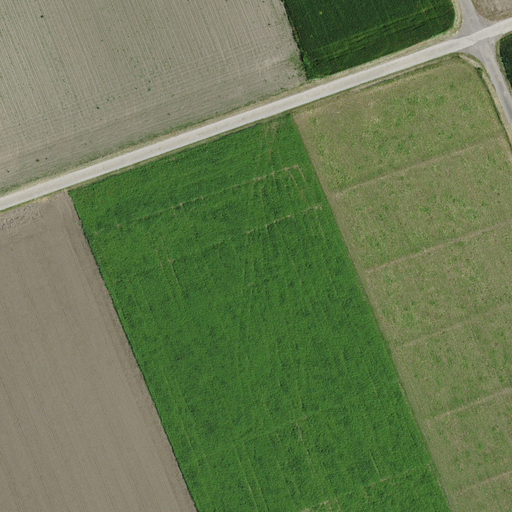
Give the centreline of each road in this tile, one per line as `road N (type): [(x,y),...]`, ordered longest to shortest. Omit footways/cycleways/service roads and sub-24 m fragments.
road 1 (unclassified): [(0,202),(511,21)]
road 2 (track): [(511,125),(461,0)]
